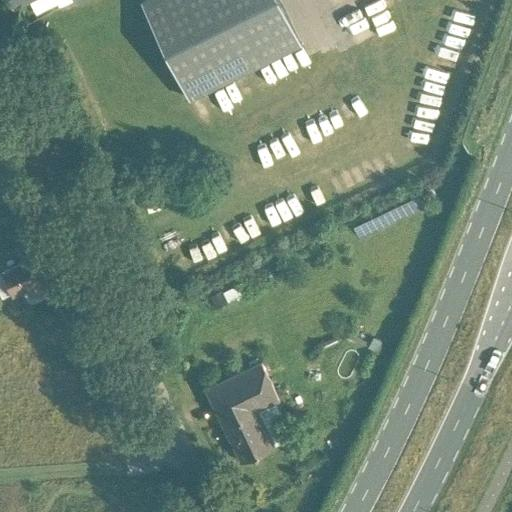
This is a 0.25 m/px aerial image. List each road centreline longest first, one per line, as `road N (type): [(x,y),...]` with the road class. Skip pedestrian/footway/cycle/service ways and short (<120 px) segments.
road 1 (unclassified): [(169,408),(0,41)]
road 2 (primary): [(511,155),(356,511)]
road 3 (primary): [(414,511),(511,303)]
road 4 (track): [(0,477),(131,468),(169,408)]
